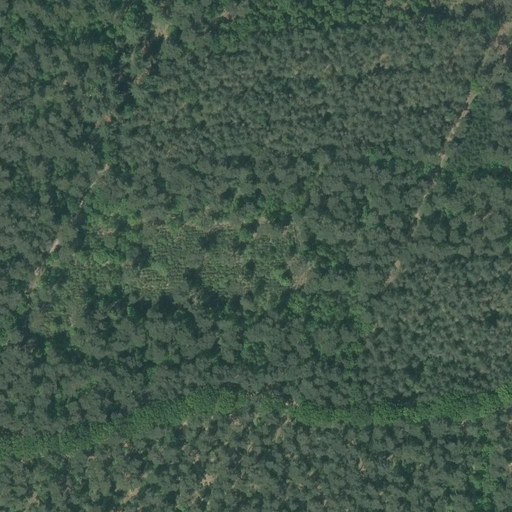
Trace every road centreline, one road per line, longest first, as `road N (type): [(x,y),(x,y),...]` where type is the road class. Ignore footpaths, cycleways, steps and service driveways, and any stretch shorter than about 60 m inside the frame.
road 1 (track): [(214,38),(133,110),(75,218),(0,318)]
road 2 (track): [(214,38),(443,20),(473,21),(485,31)]
road 3 (track): [(226,511),(212,400),(245,395),(337,409)]
road 4 (track): [(0,441),(212,400)]
road 5 (track): [(415,219),(337,409)]
road 6 (track): [(485,31),(483,60),(415,219)]
road 7 (track): [(337,409),(480,401)]
